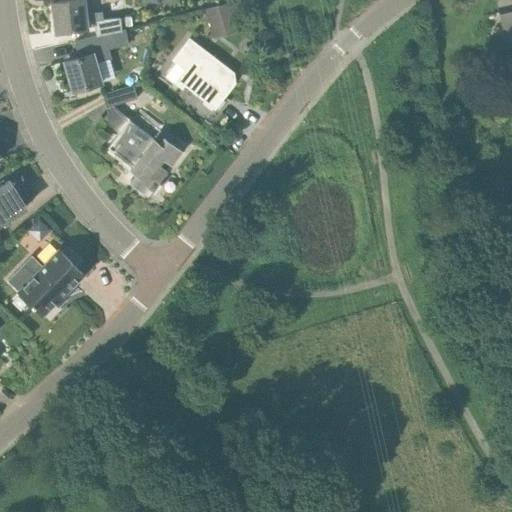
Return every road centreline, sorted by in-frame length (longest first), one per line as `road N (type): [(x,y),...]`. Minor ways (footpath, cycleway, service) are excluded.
road 1 (tertiary): [(156,280),(304,91),(395,0)]
road 2 (residential): [(156,280),(102,224),(40,135),(8,47),(4,0)]
road 3 (tertiary): [(0,438),(112,336),(156,280)]
